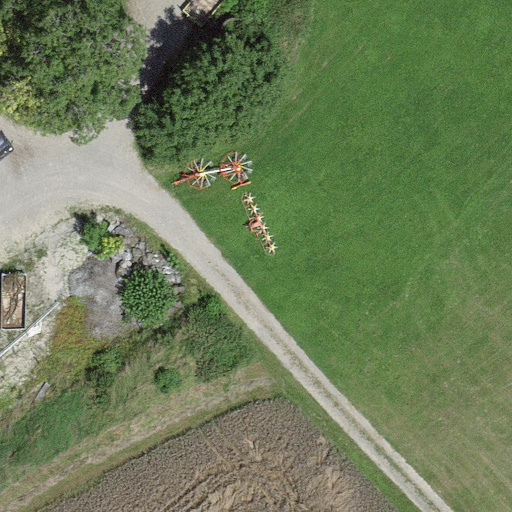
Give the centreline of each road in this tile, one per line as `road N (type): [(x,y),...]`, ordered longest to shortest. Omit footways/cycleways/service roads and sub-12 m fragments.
road 1 (track): [(442,511),(71,138)]
road 2 (track): [(0,190),(120,103),(199,0)]
